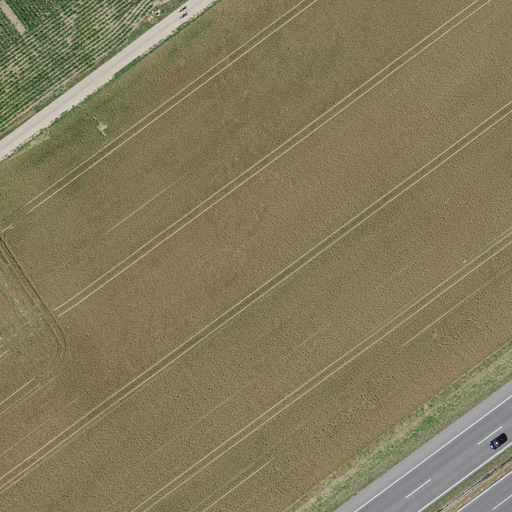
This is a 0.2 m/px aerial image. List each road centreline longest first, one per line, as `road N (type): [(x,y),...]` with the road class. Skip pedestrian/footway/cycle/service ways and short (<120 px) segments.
road 1 (track): [(208,0),(0,153)]
road 2 (motorway): [(511,420),(387,511)]
